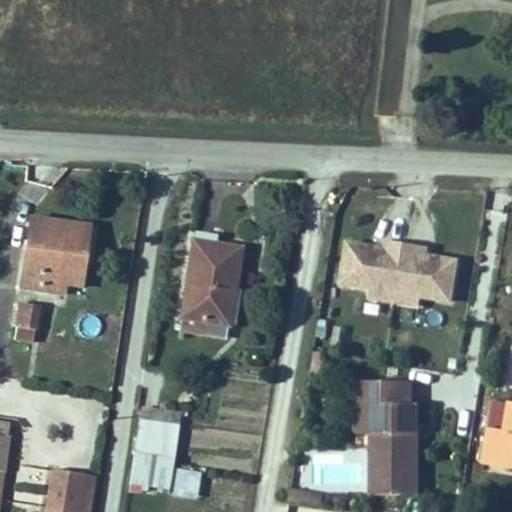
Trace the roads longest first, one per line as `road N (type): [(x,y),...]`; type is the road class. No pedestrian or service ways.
road 1 (residential): [(166,147),(108,511)]
road 2 (residential): [(330,162),(262,511)]
road 3 (unclassified): [(511,169),(330,162)]
road 4 (unclassified): [(166,147),(0,136)]
road 5 (unclassified): [(330,162),(166,147)]
